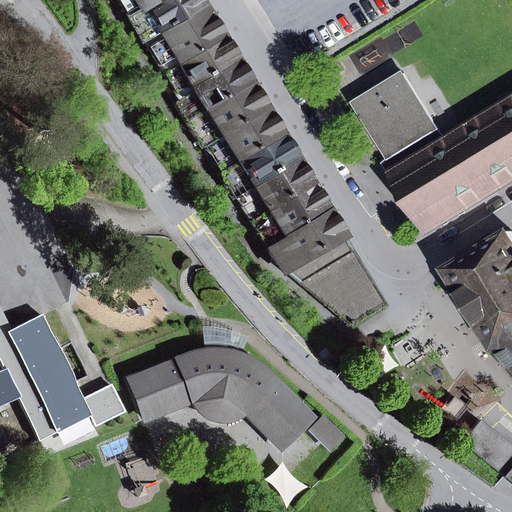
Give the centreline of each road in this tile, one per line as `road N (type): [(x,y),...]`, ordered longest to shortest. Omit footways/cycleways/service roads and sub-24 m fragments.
road 1 (residential): [(471,491),(310,363),(81,82)]
road 2 (residential): [(227,0),(374,250),(418,264),(511,211)]
